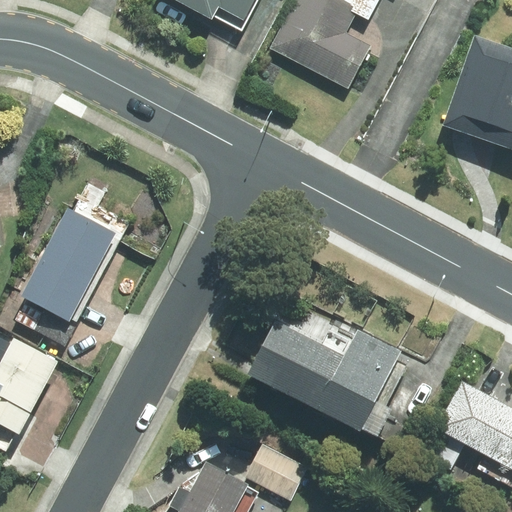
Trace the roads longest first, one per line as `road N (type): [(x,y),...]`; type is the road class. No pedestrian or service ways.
road 1 (residential): [(71,511),(260,162)]
road 2 (tertiary): [(0,39),(31,43),(260,162)]
road 3 (tertiary): [(260,162),(511,295)]
